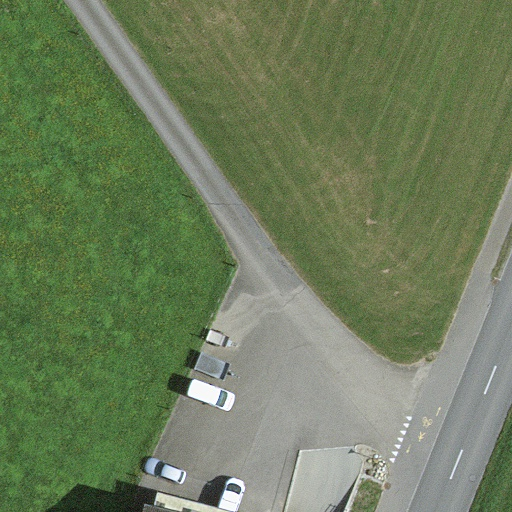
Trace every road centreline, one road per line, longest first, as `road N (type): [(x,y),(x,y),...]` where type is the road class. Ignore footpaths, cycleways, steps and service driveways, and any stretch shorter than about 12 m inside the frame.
road 1 (track): [(85,0),(291,289),(389,398),(463,446)]
road 2 (tertiary): [(437,511),(511,326)]
